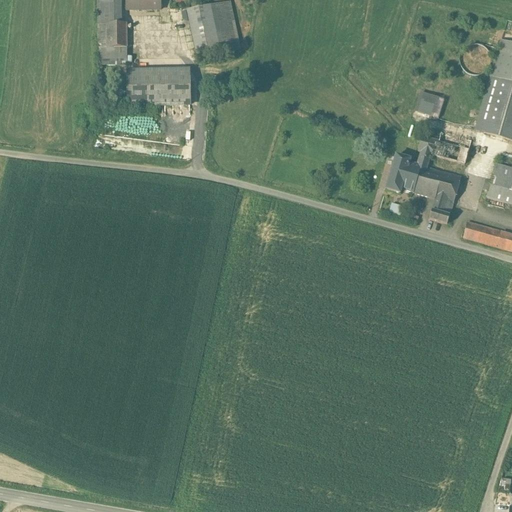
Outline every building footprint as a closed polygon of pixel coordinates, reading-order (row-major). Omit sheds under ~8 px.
[(124,0),(101,0),(103,62),(130,61),(131,21),(125,21),(124,0)] [(130,0),(131,11),(164,11),(164,0),(130,0)] [(232,0),(191,9),(202,61),(245,50),(232,0)] [(511,40),(503,38),(478,128),(511,138),(511,40)] [(481,44),(479,44),(474,45),(469,48),(465,53),(464,61),(466,68),(470,72),(476,74),(484,74),(489,71),(492,67),(493,63),(494,58),(493,53),(490,50),(487,47),(484,45),(481,44)] [(194,105),(192,66),(131,66),(131,106),(194,105)] [(440,96),(423,90),(417,109),(434,115),(440,96)] [(468,163),(476,136),(445,128),(442,136),(425,131),(417,157),(398,152),(388,188),(437,202),(432,217),(453,223),(465,175),(430,164),(433,152),(468,163)] [(511,166),(499,163),(490,196),(511,202),(511,166)] [(511,231),(471,220),(466,236),(511,248),(511,231)] [(511,478),(504,477),(502,487),(511,488),(511,478)]
